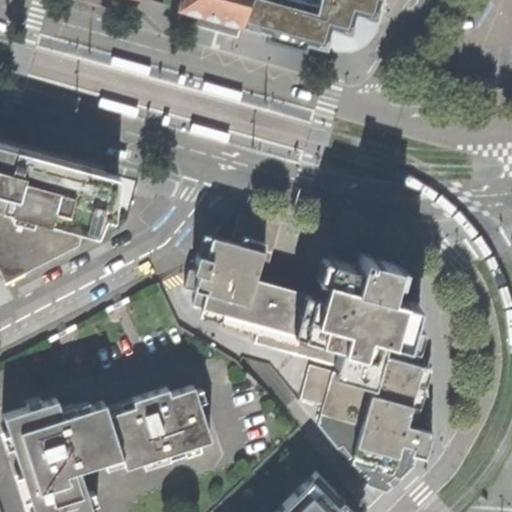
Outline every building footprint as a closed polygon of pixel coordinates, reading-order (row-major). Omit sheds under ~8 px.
[(238,24),(240,25),(247,0),(179,0),(177,7),(180,8),(178,19),(201,25),(235,35),(238,24)] [(247,0),(240,25),(324,48),(327,38),(337,41),(344,37),(347,39),(352,36),(356,33),(356,31),(362,28),(366,18),(369,19),(374,20),(379,0),(247,0)] [(113,60),(112,63),(150,73),(152,66),(149,65),(119,56),(115,55),(113,60)] [(208,85),(206,89),(244,100),(247,92),(243,91),(214,82),(209,81),(208,85)] [(137,111),(139,107),(101,97),(98,105),(102,106),(131,114),(136,115),(137,111)] [(234,138),(235,134),(197,123),(195,132),(198,133),(227,141),(232,142),(234,138)] [(96,147),(97,143),(77,137),(75,145),(90,149),(95,151),(96,147)] [(0,273),(5,282),(78,244),(82,230),(96,233),(103,215),(112,218),(118,175),(40,154),(0,143),(0,273)] [(130,156),(131,152),(110,146),(108,154),(123,159),(129,160),(130,156)] [(417,453),(424,456),(427,442),(431,427),(421,345),(404,340),(416,301),(387,294),(392,277),(396,278),(400,264),(379,258),(360,253),(357,264),(329,257),(328,259),(329,259),(324,276),(323,276),(318,295),(263,280),(276,230),(256,224),(228,216),(196,254),(194,261),(191,260),(190,261),(186,277),(183,287),(193,289),(196,289),(192,303),(202,306),(202,308),(259,323),(254,342),(374,376),(372,382),(308,365),(299,398),(297,399),(367,485),(386,492),(414,466),(417,453)] [(124,465),(210,438),(192,385),(168,392),(166,387),(156,390),(149,392),(131,398),(133,404),(106,412),(120,453),(124,465)] [(92,511),(78,467),(120,453),(106,412),(104,405),(102,400),(60,413),(55,397),(29,405),(2,413),(33,511),(92,511)] [(347,511),(351,509),(342,500),(343,499),(315,470),(272,511),(347,511)]
